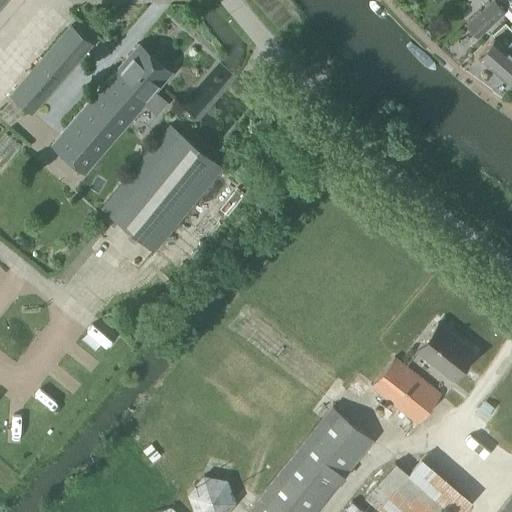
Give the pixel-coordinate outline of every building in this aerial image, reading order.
[(511,13),(511,0),(503,0),(502,0),(491,0),(466,24),(477,36),(507,8),(511,13)] [(70,25),(11,95),(30,112),(90,43),(70,25)] [(495,39),(479,57),(505,80),(511,72),(511,40),(505,48),(495,39)] [(84,171),(144,103),(156,113),(166,102),(154,92),(171,72),(137,43),(51,143),(84,171)] [(221,167),(171,126),(103,210),(153,251),(221,167)] [(452,378),(473,351),(437,322),(416,349),(452,378)] [(416,422),(439,393),(394,357),(371,386),(416,422)] [(314,511),(373,439),(332,406),(247,511),(314,511)] [(0,410),(0,430),(19,431),(20,409),(0,408),(0,410)] [(395,462),(364,498),(380,511),(444,511),(447,509),(449,507),(407,472),(395,462)] [(227,511),(235,478),(199,470),(189,511),(227,511)] [(511,511),(511,492),(496,511),(511,511)]
